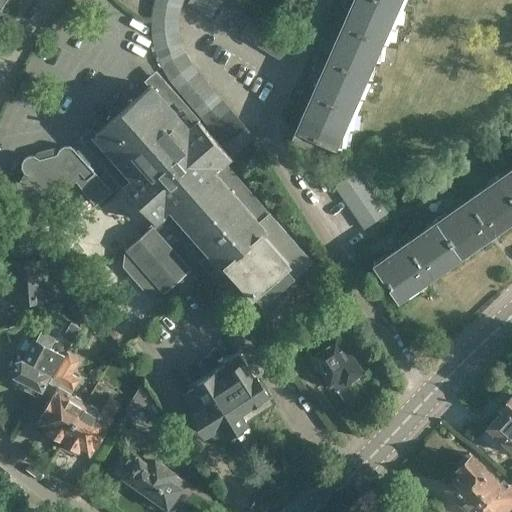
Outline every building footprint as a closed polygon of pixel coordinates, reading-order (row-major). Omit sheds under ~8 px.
[(155,0),(153,4),(181,8),(183,0),(155,0)] [(200,9),(205,0),(191,0),(190,2),(200,9)] [(211,15),(219,0),(205,0),(200,9),(211,15)] [(221,21),(234,0),(219,0),(211,15),(221,21)] [(232,27),(245,5),(236,0),(234,0),(221,21),(232,27)] [(331,146),(334,146),(342,147),(344,130),(349,130),(352,112),(357,113),(359,95),(365,96),(367,78),(373,78),(375,60),(380,61),(382,43),(388,44),(390,26),(395,27),(398,8),(403,9),(404,0),(354,0),(293,140),(316,151),(321,141),(326,143),(325,146),(330,148),(331,146)] [(303,19),(308,7),(301,3),(296,15),(303,19)] [(151,18),(179,18),(181,8),(153,4),(151,18)] [(242,34),(256,12),(245,5),(232,27),(242,34)] [(252,40),(266,18),(256,12),(242,34),(252,40)] [(152,35),(179,30),(179,18),(151,18),(152,35)] [(263,46),(277,24),(266,18),(252,40),(263,46)] [(274,53),(287,31),(277,24),(263,46),(274,53)] [(288,30),(297,35),(300,29),(290,25),(288,30)] [(155,49),(181,42),(179,30),(152,35),(155,49)] [(286,60),(297,35),(288,30),(288,31),(287,31),(274,53),(286,60)] [(161,65),(185,54),(181,42),(155,49),(161,65)] [(172,81),(192,64),(185,54),(161,65),(172,81)] [(179,90),(199,74),(192,64),(172,81),(179,90)] [(187,99),(207,83),(199,74),(179,90),(187,99)] [(195,108),(215,92),(207,83),(187,99),(195,108)] [(189,128),(151,85),(95,135),(132,177),(123,185),(156,222),(148,229),(127,249),(129,251),(125,254),(124,267),(147,294),(187,291),(188,290),(195,298),(205,290),(198,282),(199,281),(177,256),(188,246),(220,284),(226,285),(228,283),(244,301),(253,294),(263,305),(312,262),(224,162),(231,157),(199,120),(189,128)] [(202,118),(222,101),(215,92),(195,108),(202,118)] [(210,127),(230,111),(222,101),(202,118),(210,127)] [(218,136),(238,120),(230,111),(210,127),(218,136)] [(225,146),(245,129),(238,120),(218,136),(225,146)] [(245,129),(225,146),(233,155),(253,139),(245,129)] [(77,181),(95,204),(111,191),(88,164),(90,163),(79,150),(76,152),(74,149),(69,146),(64,146),(60,150),(57,147),(37,153),(35,156),(29,155),(26,157),(23,162),(23,167),(24,172),(26,173),(20,183),(17,182),(10,195),(29,206),(38,191),(47,196),(58,203),(65,191),(69,187),(77,181)] [(511,169),(500,178),(511,194),(511,169)] [(344,197),(366,182),(359,173),(337,187),(344,197)] [(462,257),(511,221),(511,194),(500,178),(438,221),(462,257)] [(351,208),(373,193),(366,182),(344,197),(351,208)] [(357,218),(380,203),(373,193),(351,208),(357,218)] [(380,203),(357,218),(365,229),(387,214),(380,203)] [(401,300),(462,257),(438,221),(376,265),(401,300)] [(13,301),(59,299),(57,280),(47,280),(45,259),(11,261),(13,301)] [(79,323),(92,317),(83,298),(71,303),(79,323)] [(329,315),(315,324),(322,334),(307,345),(335,388),(362,370),(347,348),(350,347),(342,336),(348,325),(329,315)] [(73,342),(82,328),(71,322),(62,336),(73,342)] [(53,376),(65,356),(50,348),(55,339),(41,331),(36,341),(34,340),(24,360),(22,359),(17,360),(12,370),(14,376),(28,383),(25,389),(36,395),(40,389),(43,390),(51,375),(53,376)] [(59,388),(38,424),(50,431),(51,436),(61,442),(84,404),(70,395),(80,379),(72,375),(81,359),(68,351),(65,356),(49,383),(59,388)] [(268,395),(248,364),(243,363),(229,372),(229,376),(222,381),(215,369),(194,383),(203,398),(190,407),(207,433),(221,425),(227,433),(230,431),(232,435),(239,436),(245,432),(246,427),(243,424),(247,421),(241,412),(268,395)] [(165,414),(143,380),(126,408),(141,430),(165,414)] [(511,395),(501,407),(504,409),(489,426),(490,427),(484,433),(484,436),(493,445),(496,445),(502,438),(511,447),(511,395)] [(84,404),(61,442),(72,449),(77,448),(89,455),(120,404),(109,397),(100,413),(84,404)] [(130,484),(165,508),(167,509),(168,510),(170,510),(171,510),(172,510),(173,510),(175,509),(176,507),(176,506),(177,505),(177,504),(177,502),(176,501),(176,500),(175,499),(172,497),(180,487),(174,483),(178,476),(155,460),(151,466),(130,452),(118,470),(130,478),(130,484)] [(511,511),(511,487),(508,484),(504,488),(475,459),(449,484),(476,511),(511,511)]
